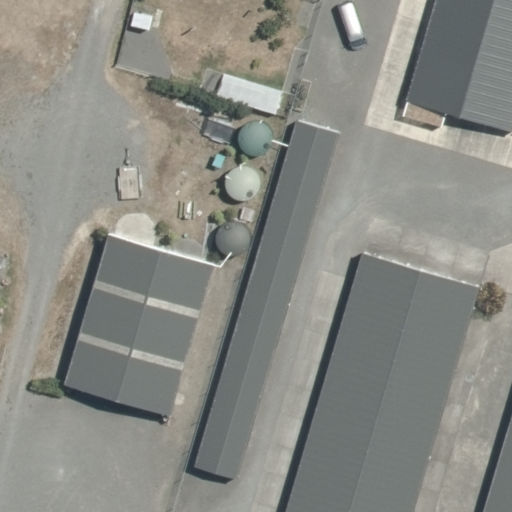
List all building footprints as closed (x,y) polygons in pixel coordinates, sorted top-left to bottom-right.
[(511,131),(511,0),(440,0),(410,102),(511,131)] [(346,135),(301,122),(200,469),(244,482),(346,135)] [(256,157),(262,158),(268,157),(273,154),(276,150),(278,144),(278,139),(277,134),(274,129),(269,126),(264,124),(258,124),(253,126),(249,129),(245,134),(244,140),(245,146),(247,151),(251,155),(256,157)] [(243,202),(249,202),(254,201),(259,198),(263,194),(265,189),(265,183),(263,178),(260,173),(256,170),(250,168),(245,168),(240,170),(235,174),(232,179),(231,184),(231,190),(234,195),(238,199),(243,202)] [(233,257),(239,258),(245,256),(250,253),(253,249),(255,244),(255,238),(254,233),(251,229),(246,225),(241,224),(235,224),(230,225),(226,229),(222,234),(221,239),(222,245),(224,250),(228,254),(233,257)] [(223,268),(114,235),(69,387),(178,419),(223,268)] [(420,511),(486,290),(367,255),(290,511),(420,511)] [(511,511),(511,435),(489,511),(511,511)]
